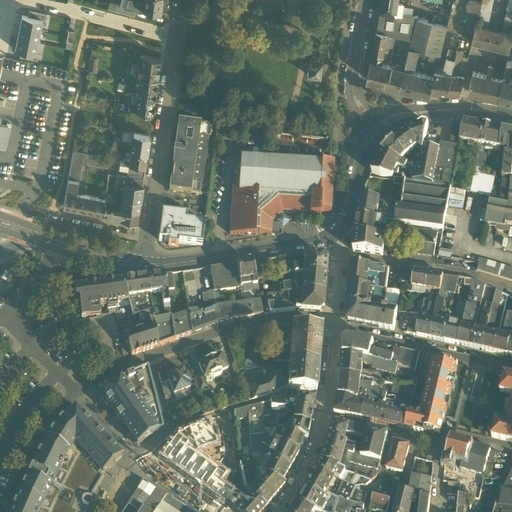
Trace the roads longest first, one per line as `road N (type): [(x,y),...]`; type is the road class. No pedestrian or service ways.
road 1 (secondary): [(141,267),(332,237),(377,129)]
road 2 (residential): [(176,34),(141,267)]
road 3 (residential): [(150,358),(272,320),(337,326)]
road 4 (unclassified): [(57,243),(18,311),(20,327),(76,393)]
road 5 (residential): [(337,326),(511,370)]
road 6 (residential): [(7,1),(176,34)]
road 7 (unclassified): [(168,432),(286,395),(327,398)]
road 8 (secondary): [(377,129),(401,116),(450,109),(511,117)]
road 9 (residential): [(7,511),(45,430),(76,393)]
road 10 (residential): [(377,129),(352,89),(364,0)]
road 11 (residential): [(511,292),(476,277),(385,262)]
road 12 (residential): [(327,398),(315,452),(278,511)]
